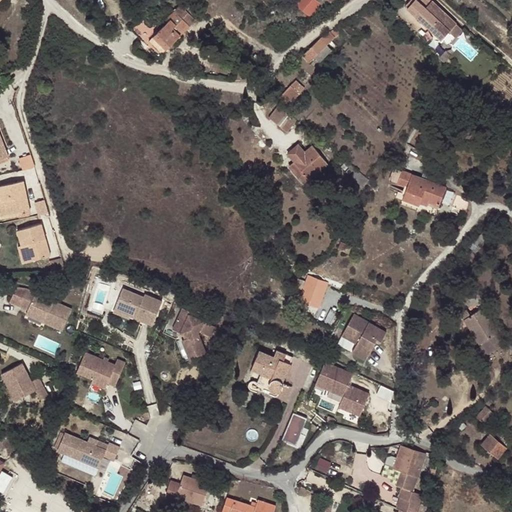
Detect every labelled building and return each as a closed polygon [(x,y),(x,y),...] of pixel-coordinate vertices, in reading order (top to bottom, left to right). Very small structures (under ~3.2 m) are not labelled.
[(295,0),(306,12),(312,7),(306,0),(295,0)] [(430,5),(415,21),(439,44),(447,36),(454,28),(430,5)] [(154,19),(137,36),(145,44),(148,40),(152,37),(165,50),(189,25),(173,10),(165,19),(167,22),(162,27),(154,19)] [(131,29),(137,36),(154,19),(147,13),(131,29)] [(302,54),(309,61),(333,36),(338,32),(334,27),(329,31),(328,31),(318,37),(302,54)] [(461,34),(454,28),(447,36),(454,42),(461,34)] [(162,53),(165,50),(152,37),(148,40),(162,53)] [(294,90),(297,93),(302,87),(294,79),(280,92),(284,97),(286,94),(288,96),(294,90)] [(289,113),(279,104),(269,116),(279,125),(288,114),(289,113)] [(296,121),(288,114),(279,125),(287,132),(296,121)] [(297,160),(293,163),(289,168),(299,178),(304,173),(310,179),(327,161),(310,145),(303,153),(297,146),(290,153),(297,160)] [(21,157),(24,169),(36,165),(32,153),(21,157)] [(286,157),(293,163),(297,160),(290,153),(286,157)] [(388,180),(397,183),(401,170),(393,167),(388,180)] [(401,170),(397,183),(406,186),(404,191),(398,189),(396,195),(402,197),(402,198),(420,204),(422,197),(439,203),(440,203),(446,184),(435,181),(421,176),(401,170)] [(423,170),(421,176),(435,181),(437,175),(423,170)] [(0,201),(2,201),(6,218),(29,213),(22,182),(0,187),(0,201)] [(422,197),(420,204),(425,206),(426,203),(437,207),(439,203),(422,197)] [(33,205),(37,217),(47,215),(43,202),(33,205)] [(470,243),(476,249),(497,227),(491,221),(470,243)] [(21,245),(25,261),(46,256),(39,225),(15,230),(18,245),(21,245)] [(18,263),(25,261),(21,245),(18,245),(14,246),(18,263)] [(50,263),(51,277),(67,277),(65,271),(62,260),(50,263)] [(307,275),(305,281),(297,300),(316,307),(324,284),(325,283),(308,276),(307,275)] [(71,307),(26,287),(19,304),(27,308),(45,316),(44,321),(62,329),(71,307)] [(121,287),(113,304),(134,313),(133,316),(150,323),(160,300),(143,292),(141,295),(121,287)] [(446,295),(454,312),(468,305),(459,288),(446,295)] [(280,303),(278,308),(284,311),(286,305),(280,303)] [(113,304),(111,310),(127,317),(128,314),(133,316),(134,313),(113,304)] [(27,308),(25,312),(44,321),(45,316),(27,308)] [(472,327),(481,345),(497,336),(499,335),(485,309),(472,316),(469,311),(461,314),(469,329),(472,327)] [(329,310),(323,321),(331,325),(336,313),(329,310)] [(212,325),(186,313),(185,316),(177,312),(170,328),(183,334),(185,337),(180,339),(187,357),(204,351),(195,331),(196,330),(208,335),(212,325)] [(384,334),(352,315),(339,337),(354,345),(349,354),(362,361),(374,341),(378,344),(384,334)] [(478,346),(481,345),(472,327),(469,329),(478,346)] [(503,347),(497,336),(481,345),(478,346),(475,348),(480,359),(503,347)] [(279,385),(280,383),(291,357),(276,350),(273,356),(258,349),(250,368),(261,373),(270,376),(267,385),(266,388),(268,390),(269,392),(273,393),(276,392),(277,391),(279,390),(279,387),(279,385)] [(104,381),(112,384),(122,360),(114,356),(112,362),(105,359),(100,357),(84,350),(77,368),(90,374),(104,381)] [(0,372),(14,399),(35,388),(39,397),(48,393),(39,376),(31,380),(21,362),(0,372)] [(342,400),(346,388),(351,377),(322,366),(314,388),(342,400)] [(277,391),(276,392),(273,393),(269,392),(268,390),(266,388),(267,385),(270,376),(261,373),(254,388),(274,397),(284,401),(290,387),(280,383),(279,385),(279,387),(279,390),(277,391)] [(103,384),(104,381),(90,374),(88,377),(103,384)] [(359,419),(368,396),(346,388),(342,400),(338,410),(359,419)] [(474,417),(482,424),(491,413),(484,406),(474,417)] [(296,411),(285,437),(299,443),(310,417),(296,411)] [(489,429),(500,438),(505,432),(494,423),(489,429)] [(118,446),(107,441),(104,449),(93,444),(85,440),(63,431),(55,448),(96,466),(101,455),(112,460),(118,446)] [(480,443),(496,457),(505,448),(488,434),(480,443)] [(87,435),(85,440),(93,444),(96,439),(87,435)] [(398,510),(402,511),(416,511),(419,504),(418,504),(421,495),(412,491),(418,476),(426,455),(402,447),(394,468),(401,470),(407,472),(406,475),(400,473),(395,486),(401,488),(398,497),(400,498),(396,509),(398,510)] [(321,459),(319,470),(330,471),(332,460),(321,459)] [(431,465),(429,472),(434,474),(437,467),(431,465)] [(0,487),(6,490),(13,475),(4,470),(0,478),(0,487)] [(175,495),(202,504),(208,481),(181,473),(179,481),(168,478),(162,495),(174,499),(175,495)] [(231,481),(232,477),(226,475),(224,482),(230,484),(231,481)] [(201,508),(202,504),(175,495),(174,499),(201,508)] [(256,504),(226,495),(221,511),(230,511),(231,511),(235,511),(274,511),(277,502),(259,496),(256,504)] [(322,498),(318,507),(323,510),(327,501),(322,498)]
